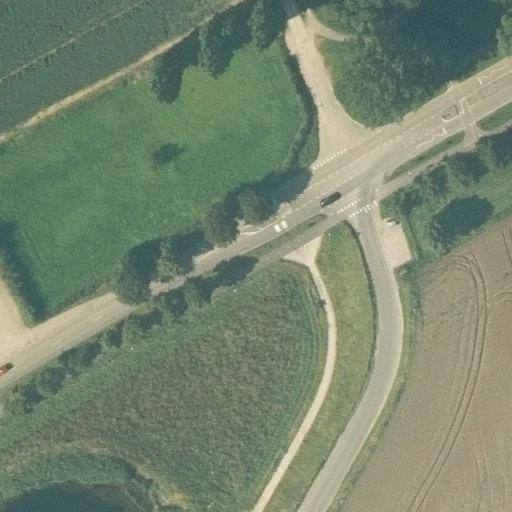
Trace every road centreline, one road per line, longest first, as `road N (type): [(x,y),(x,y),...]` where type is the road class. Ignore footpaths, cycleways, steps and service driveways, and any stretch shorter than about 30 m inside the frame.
road 1 (secondary): [(511,63),(258,207),(187,268)]
road 2 (unclassified): [(311,511),(381,378),(389,310),(354,184)]
road 3 (secondary): [(0,375),(187,268)]
road 4 (track): [(354,184),(286,0)]
road 5 (secondary): [(187,268),(261,238),(354,184)]
road 6 (secondary): [(354,184),(511,91)]
